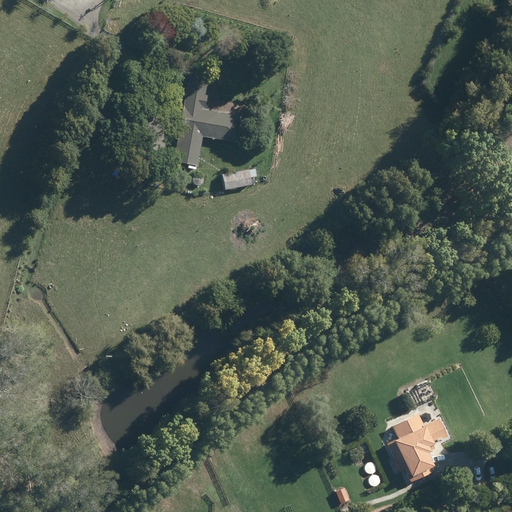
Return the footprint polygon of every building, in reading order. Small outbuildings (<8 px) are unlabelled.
[(193,164),(198,132),(232,138),(236,114),(201,108),(205,82),(181,78),(169,161),(193,164)] [(250,170),(223,175),(226,191),(254,185),(250,170)] [(383,437),(407,481),(432,468),(423,451),(448,437),(435,413),(419,421),(412,409),(388,421),(393,432),(383,437)] [(381,482),(372,461),(361,466),(371,487),(381,482)] [(345,487),(335,491),(342,503),(351,499),(345,487)]
